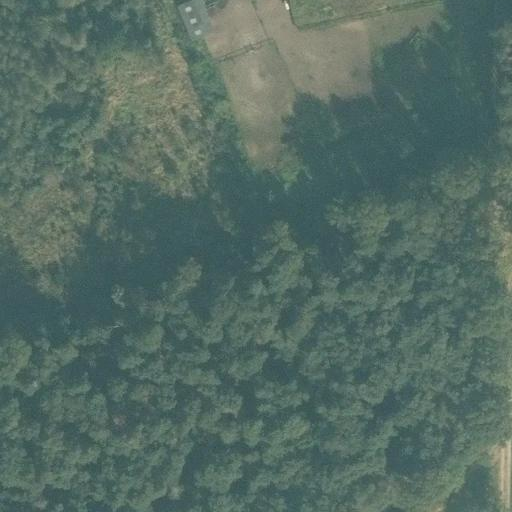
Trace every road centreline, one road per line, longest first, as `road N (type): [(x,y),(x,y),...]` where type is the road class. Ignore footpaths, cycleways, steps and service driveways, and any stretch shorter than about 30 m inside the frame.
road 1 (track): [(500,511),(501,255)]
road 2 (track): [(501,255),(496,0)]
